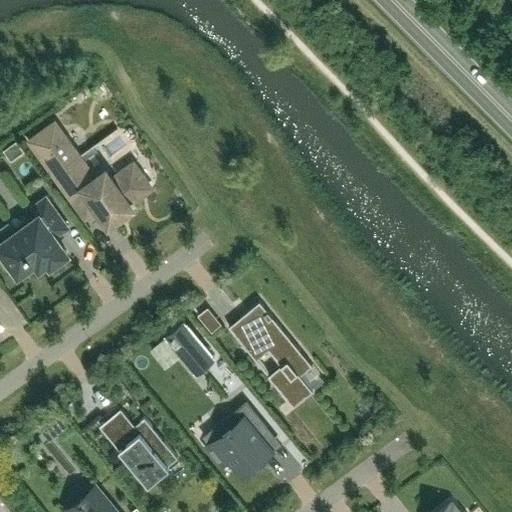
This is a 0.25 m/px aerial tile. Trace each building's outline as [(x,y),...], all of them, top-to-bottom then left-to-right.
[(128,202),(148,186),(142,177),(144,176),(141,172),(139,174),(133,165),(112,180),(105,171),(89,182),(74,161),(79,157),(54,124),(32,140),(86,215),(97,206),(108,223),(131,206),(128,202)] [(17,140),(4,149),(11,160),(24,151),(17,140)] [(17,232),(16,230),(0,241),(0,248),(18,273),(35,261),(38,266),(37,267),(38,268),(48,261),(50,265),(67,252),(56,236),(68,227),(46,196),(32,206),(39,216),(17,232)] [(259,300),(241,315),(256,334),(244,344),(256,359),(268,349),(280,364),(268,374),(293,405),(295,404),(292,400),(309,387),(311,390),(313,389),(298,371),(308,362),(311,365),(312,364),(259,300)] [(207,308),(198,315),(206,325),(215,317),(207,308)] [(166,336),(196,372),(213,358),(183,322),(166,336)] [(230,457),(242,473),(272,449),(259,433),(267,427),(246,401),(217,426),(222,432),(205,447),(220,465),(230,457)] [(116,411),(99,424),(148,483),(168,466),(167,465),(177,456),(144,416),(130,428),(116,411)] [(50,442),(64,431),(55,420),(41,431),(50,442)] [(118,511),(98,487),(80,502),(88,511),(87,511),(118,511)] [(439,511),(458,511),(451,503),(439,511)]
